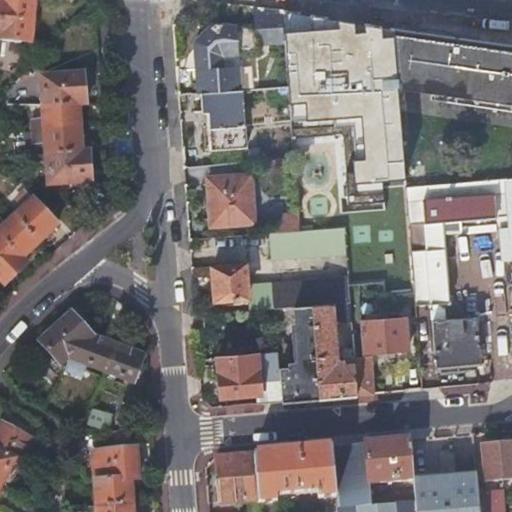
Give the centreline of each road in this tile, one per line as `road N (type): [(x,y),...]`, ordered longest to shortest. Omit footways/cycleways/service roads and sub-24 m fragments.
road 1 (residential): [(182,440),(511,406)]
road 2 (residential): [(153,202),(140,0)]
road 3 (residential): [(167,322),(143,291),(101,271),(50,284)]
road 4 (residential): [(153,202),(50,284)]
road 5 (residential): [(167,322),(153,202)]
